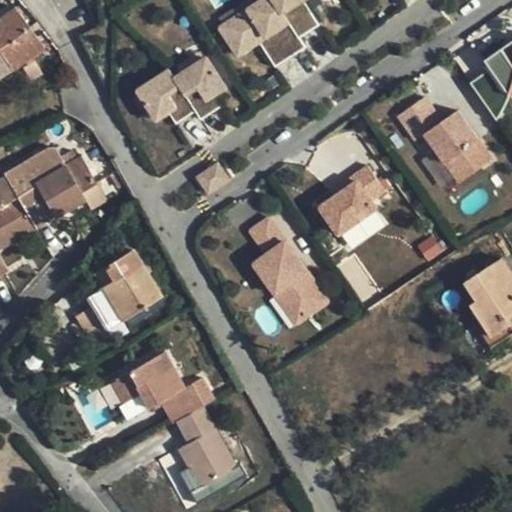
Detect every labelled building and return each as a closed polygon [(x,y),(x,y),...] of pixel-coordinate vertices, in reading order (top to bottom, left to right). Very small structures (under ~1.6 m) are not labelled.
[(257,0),(216,23),(236,58),(261,44),(273,66),(306,47),(299,36),(319,25),(305,0),(257,0)] [(0,74),(6,71),(24,58),(33,52),(43,45),(16,7),(0,18),(0,74)] [(494,27),(488,20),(471,32),(477,40),(486,50),(491,56),(499,63),(511,72),(511,45),(505,45),(502,42),(498,33),(494,27)] [(35,57),(33,52),(24,58),(27,62),(35,57)] [(427,91),(401,109),(418,134),(427,127),(462,177),(495,153),(460,104),(445,115),(427,91)] [(82,190),(97,182),(82,157),(37,182),(48,202),(55,215),(86,197),(82,190)] [(388,185),(371,160),(360,167),(364,173),(343,188),(327,199),(345,226),(383,199),(378,192),(388,185)] [(207,195),(229,180),(217,162),(194,177),(207,195)] [(364,173),(360,167),(339,182),(343,188),(364,173)] [(101,189),(97,182),(82,190),(86,197),(101,189)] [(21,200),(36,226),(48,220),(40,207),(33,194),(21,200)] [(0,273),(9,268),(0,253),(0,246),(12,240),(19,236),(36,226),(21,200),(19,196),(0,206),(0,273)] [(48,220),(55,215),(48,202),(40,207),(48,220)] [(334,294),(275,210),(257,224),(273,247),(261,255),(283,286),(289,281),(310,311),(334,294)] [(23,241),(19,236),(12,240),(15,245),(23,241)] [(117,278),(104,286),(112,300),(123,319),(162,295),(134,248),(111,262),(113,265),(110,267),(117,278)] [(511,325),(511,272),(503,259),(467,280),(479,299),(474,301),(485,317),(495,335),(511,325)] [(289,281),(283,286),(304,315),(310,311),(289,281)] [(95,291),(103,305),(112,300),(104,286),(95,291)] [(112,300),(103,305),(99,308),(109,326),(123,319),(112,300)] [(92,307),(78,315),(90,338),(105,329),(92,307)] [(493,346),(511,334),(511,325),(495,335),(485,317),(478,323),(493,346)] [(149,407),(162,400),(184,388),(164,351),(114,379),(126,402),(141,393),(149,407)] [(191,400),(184,388),(162,400),(168,413),(191,400)] [(177,420),(196,410),(191,400),(168,413),(173,423),(177,420)] [(196,410),(177,420),(189,442),(179,447),(200,486),(236,466),(204,406),(196,410)]
